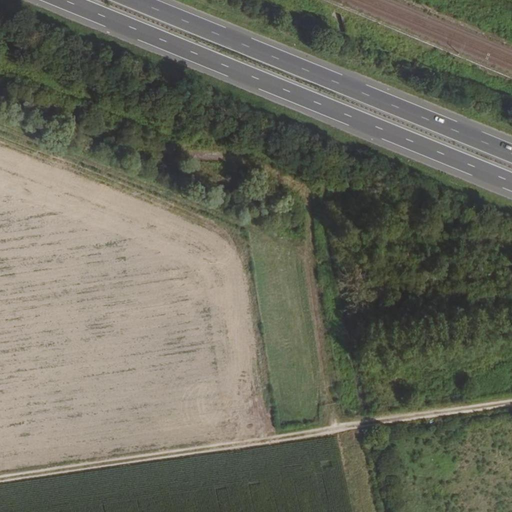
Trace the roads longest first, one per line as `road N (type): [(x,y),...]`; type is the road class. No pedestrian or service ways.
road 1 (track): [(0,479),(511,405)]
road 2 (motorway): [(61,0),(511,182)]
road 3 (motorway): [(511,152),(136,0)]
